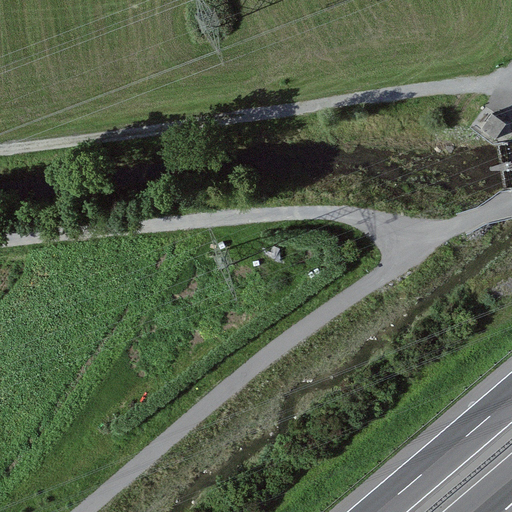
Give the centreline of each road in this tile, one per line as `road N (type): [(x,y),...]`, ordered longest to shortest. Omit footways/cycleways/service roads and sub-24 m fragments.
road 1 (track): [(511,201),(428,234),(359,209),(301,209),(0,237)]
road 2 (track): [(511,77),(0,146)]
road 3 (motorway): [(511,401),(382,511)]
